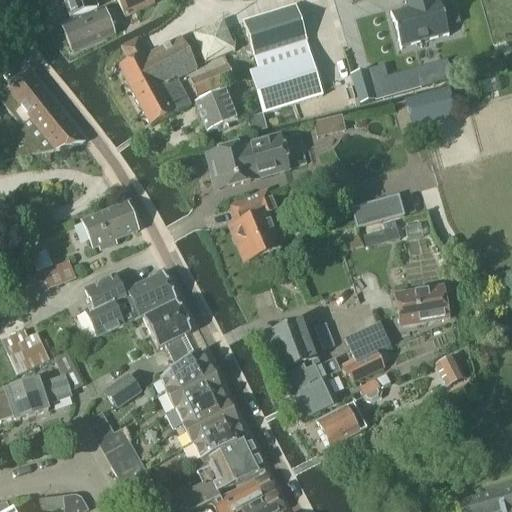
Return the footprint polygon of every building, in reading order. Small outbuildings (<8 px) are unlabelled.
[(63,0),(69,18),(95,9),(93,3),(98,1),(97,0),(63,0)] [(114,0),(124,22),(154,8),(150,0),(114,0)] [(433,0),(402,0),(406,12),(391,16),(391,15),(389,15),(392,26),(391,26),(396,42),(397,41),(399,52),(401,51),(400,50),(446,37),(446,38),(448,38),(445,29),(458,25),(453,8),(440,11),(437,2),(435,3),(433,0)] [(294,7),(241,24),(252,58),(304,42),(294,7)] [(71,52),(113,35),(102,8),(60,25),(71,52)] [(147,55),(140,40),(120,50),(127,65),(118,69),(148,127),(189,106),(176,81),(195,71),(179,39),(147,55)] [(256,71),(248,74),(261,115),(321,97),(304,42),(252,58),(256,71)] [(227,86),(233,83),(231,80),(226,66),(189,81),(196,99),(227,86)] [(383,68),(350,78),(359,107),(413,92),(408,73),(386,79),(383,68)] [(0,160),(1,164),(42,155),(84,143),(28,73),(0,95),(0,101),(23,130),(0,139),(0,160)] [(429,96),(405,102),(411,127),(419,125),(452,116),(446,95),(445,91),(445,92),(434,94),(429,96)] [(205,135),(235,123),(223,93),(193,105),(205,135)] [(260,116),(246,121),(250,135),(265,131),(261,117),(261,118),(260,116)] [(246,146),(207,156),(211,172),(216,170),(221,190),(249,183),(249,181),(305,166),(297,135),(246,148),(246,146)] [(266,193),(230,208),(237,226),(232,228),(241,250),(238,256),(242,266),(278,251),(264,216),(274,212),(266,193)] [(397,199),(374,205),(379,224),(379,225),(402,218),(397,199)] [(92,250),(136,233),(125,205),(81,222),(92,250)] [(379,225),(374,205),(352,211),(357,230),(379,225)] [(395,231),(362,240),(365,251),(398,242),(395,231)] [(46,255),(31,262),(37,276),(52,270),(46,255)] [(69,263),(57,268),(64,285),(76,280),(69,263)] [(116,277),(84,294),(93,311),(84,315),(96,341),(173,303),(174,302),(161,275),(126,291),(129,296),(125,298),(116,277)] [(398,328),(446,321),(441,290),(394,298),(398,328)] [(174,305),(143,320),(157,348),(163,345),(174,369),(189,358),(179,338),(188,333),(174,305)] [(477,316),(472,330),(486,335),(491,333),(493,325),(490,320),(477,316)] [(300,323),(265,335),(272,354),(307,341),(300,323)] [(354,365),(376,354),(389,349),(378,326),(344,342),(350,355),(354,365)] [(324,327),(312,331),(314,338),(326,333),(324,327)] [(28,338),(24,331),(1,342),(17,377),(50,361),(37,334),(28,338)] [(326,333),(314,338),(320,354),(333,350),(326,333)] [(307,341),(272,354),(281,375),(296,368),(298,372),(304,369),(306,374),(319,368),(316,360),(314,360),(307,341)] [(174,369),(158,382),(165,394),(209,372),(208,372),(198,352),(189,358),(174,369)] [(69,353),(54,359),(64,381),(67,380),(71,393),(85,387),(69,353)] [(353,362),(338,369),(343,379),(345,379),(346,378),(351,387),(383,371),(375,355),(354,365),(353,362)] [(449,360),(434,368),(446,391),(461,383),(449,360)] [(298,372),(282,379),(291,400),(326,384),(331,381),(330,379),(338,375),(332,362),(319,368),(306,374),(304,369),(298,372)] [(165,394),(164,395),(173,412),(174,412),(174,411),(218,389),(209,372),(165,394)] [(130,378),(105,395),(117,412),(142,395),(141,394),(130,378)] [(389,386),(385,378),(374,383),(377,389),(378,391),(389,386)] [(39,382),(23,387),(33,419),(50,414),(48,408),(73,399),(71,393),(67,380),(64,381),(41,389),(39,382)] [(374,383),(357,391),(360,397),(377,389),(374,383)] [(326,384),(291,400),(302,423),(337,407),(326,384)] [(33,419),(23,387),(6,393),(8,399),(0,401),(0,422),(14,418),(16,424),(33,419)] [(218,389),(174,411),(174,412),(183,429),(227,406),(226,407),(217,390),(218,389)] [(377,389),(360,397),(363,404),(370,406),(378,402),(380,396),(378,391),(377,389)] [(182,430),(177,433),(181,439),(185,437),(191,447),(192,446),(236,423),(227,406),(183,429),(181,429),(182,430)] [(364,429),(352,406),(344,410),(344,409),(316,423),(329,449),(358,434),(357,433),(364,429)] [(101,416),(85,426),(92,437),(97,447),(103,458),(126,444),(120,434),(120,433),(113,437),(107,428),(101,416)] [(236,423),(192,446),(200,462),(243,440),(235,424),(236,424),(236,423)] [(261,465),(256,456),(248,439),(208,460),(210,465),(213,470),(196,477),(202,489),(186,497),(184,495),(154,509),(148,497),(132,507),(134,511),(196,511),(219,501),(216,497),(265,475),(264,472),(261,465)] [(126,444),(103,458),(110,468),(133,455),(126,444)] [(133,455),(110,468),(116,479),(139,466),(133,455)] [(139,466),(116,479),(122,490),(145,476),(139,466)] [(145,476),(122,490),(129,501),(152,488),(145,476)] [(232,496),(212,507),(214,511),(238,511),(241,511),(274,493),(266,478),(232,496)] [(510,511),(511,511),(511,489),(457,505),(458,511),(510,511)] [(284,511),(274,493),(241,511),(284,511)] [(62,500),(51,501),(51,511),(86,511),(80,501),(79,500),(78,500),(78,499),(77,499),(76,499),(75,498),(74,498),(62,500)] [(51,511),(51,501),(39,503),(39,511),(51,511)]
